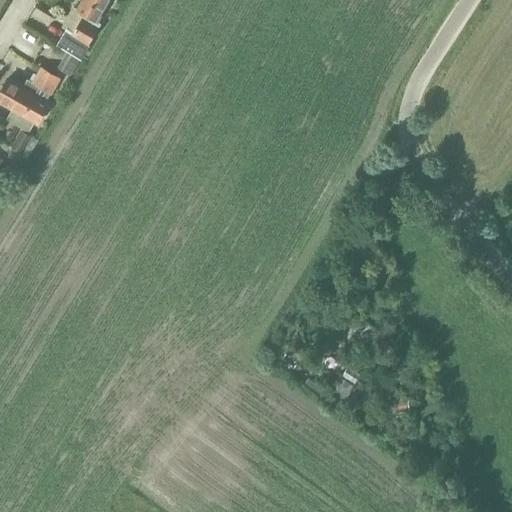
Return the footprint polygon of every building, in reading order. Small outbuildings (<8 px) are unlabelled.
[(57,45),(69,52),(79,58),(97,29),(100,31),(103,25),(97,21),(109,0),(85,0),(79,11),(86,15),(74,34),(66,30),(57,45)] [(82,60),(79,58),(69,52),(60,68),(73,76),(82,60)] [(53,94),(63,79),(43,67),(34,82),(49,92),(53,94)] [(7,78),(0,90),(0,101),(38,123),(50,102),(45,100),(49,92),(34,82),(28,79),(23,87),(7,78)] [(23,153),(33,136),(22,130),(13,147),(23,153)]
